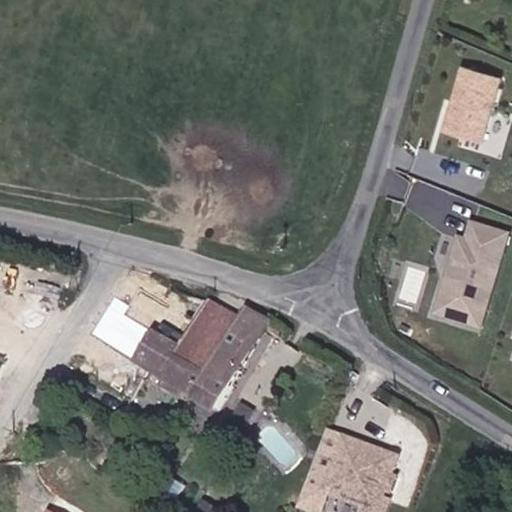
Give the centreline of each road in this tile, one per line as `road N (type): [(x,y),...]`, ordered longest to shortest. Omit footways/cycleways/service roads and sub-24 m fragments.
road 1 (track): [(397,0),(330,226),(307,242),(276,245),(0,194)]
road 2 (unclassified): [(430,0),(345,275),(316,308)]
road 3 (unclassified): [(316,308),(211,267),(0,219)]
road 4 (residential): [(511,431),(316,308)]
